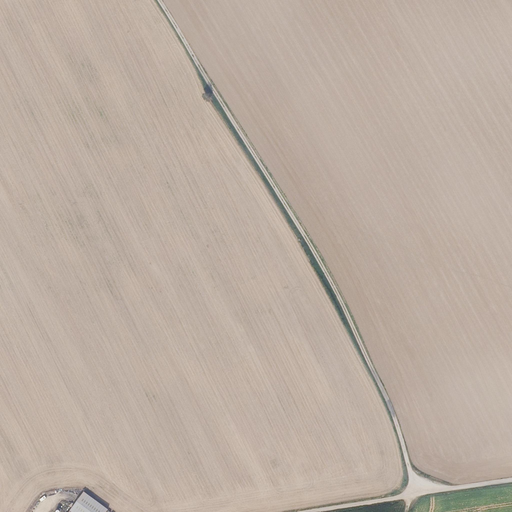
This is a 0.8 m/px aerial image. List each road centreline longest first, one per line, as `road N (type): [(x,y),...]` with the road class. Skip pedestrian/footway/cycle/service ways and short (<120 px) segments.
road 1 (track): [(155,0),(331,279),(383,393),(411,494)]
road 2 (track): [(282,511),(511,479)]
